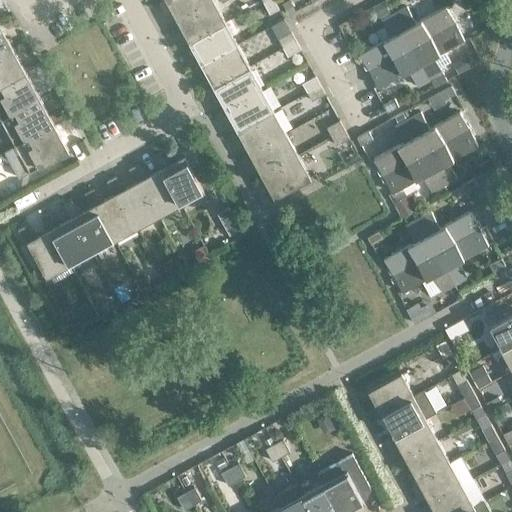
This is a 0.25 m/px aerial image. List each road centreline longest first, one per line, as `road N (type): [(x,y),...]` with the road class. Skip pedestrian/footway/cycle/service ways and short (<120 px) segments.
road 1 (residential): [(127,0),(183,108),(19,202)]
road 2 (residential): [(355,119),(306,27),(357,0)]
road 3 (residential): [(511,23),(496,87),(496,109),(511,143)]
